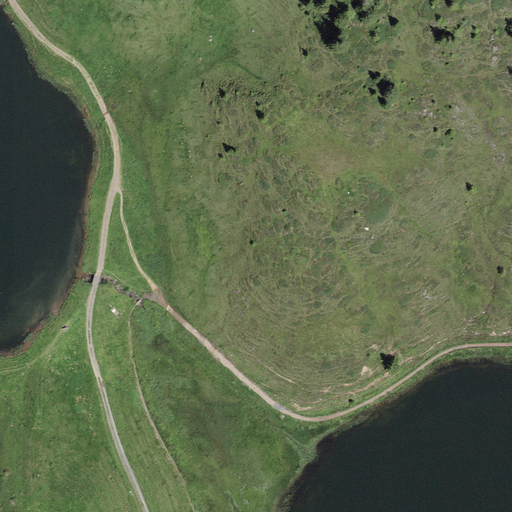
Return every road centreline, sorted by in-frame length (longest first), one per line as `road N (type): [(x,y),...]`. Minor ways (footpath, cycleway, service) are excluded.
road 1 (track): [(115,184),(90,299),(90,350),(122,461),(146,511)]
road 2 (track): [(115,184),(111,126),(80,65),(9,0)]
